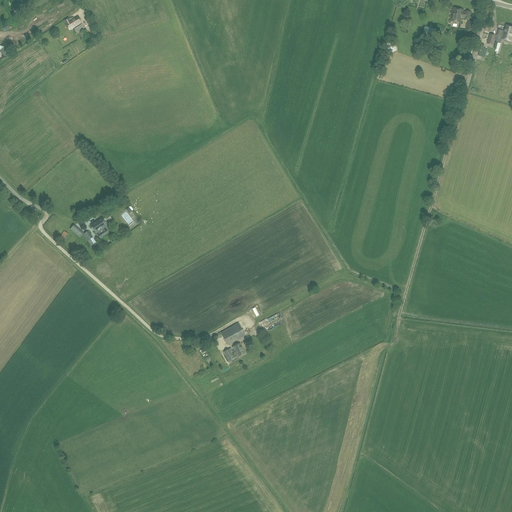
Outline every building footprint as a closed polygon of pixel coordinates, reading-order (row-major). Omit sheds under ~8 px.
[(453,8),(450,21),(460,23),(461,18),(469,19),(470,12),(466,11),(466,13),(463,12),(463,10),(453,8)] [(68,18),(63,21),(69,30),(75,26),(81,23),(78,16),(70,21),(68,18)] [(475,21),(468,20),(466,32),(472,35),(475,21)] [(74,29),(76,33),(85,28),(82,24),(74,29)] [(496,36),(494,40),(501,42),(502,39),(511,41),(511,38),(511,27),(505,26),(504,29),(503,31),(501,31),(498,30),(496,35),(496,36)] [(423,35),(435,37),(436,29),(425,27),(423,35)] [(87,42),(85,38),(89,36),(86,30),(79,33),(84,44),(87,42)] [(493,46),(496,36),(490,34),(487,44),(493,46)] [(385,46),(386,51),(392,53),(396,50),(395,44),(389,42),(385,46)] [(122,214),(128,225),(136,221),(128,206),(125,208),(127,211),(122,214)] [(98,235),(100,238),(108,233),(106,230),(104,231),(102,229),(107,226),(102,218),(90,225),(95,234),(99,231),(100,233),(98,235)] [(70,229),(80,238),(83,233),(74,225),(70,229)] [(63,243),(68,235),(64,231),(58,239),(63,243)] [(91,246),(96,243),(92,238),(88,231),(83,234),(91,246)] [(237,323),(220,333),(227,345),(245,336),(237,323)] [(229,349),(223,352),(226,357),(225,358),(227,362),(234,358),(234,357),(237,356),(238,357),(245,353),(239,343),(232,347),(234,350),(234,351),(233,351),(232,351),(230,348),(229,349)]
